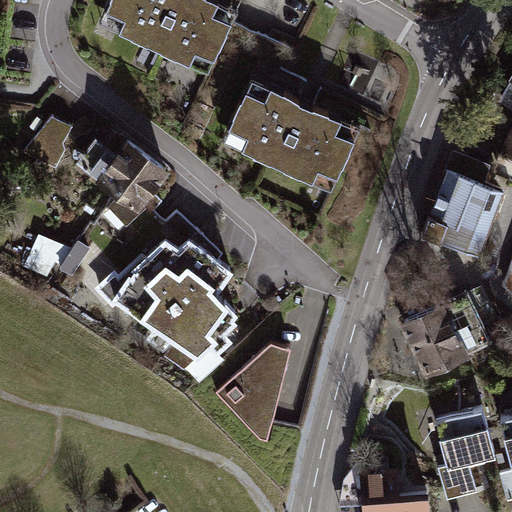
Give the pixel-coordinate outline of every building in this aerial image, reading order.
[(221,0),(108,0),(100,18),(159,45),(205,66),(233,5),(221,0)] [(245,26),(231,21),(181,123),(254,154),(298,53),(245,26)] [(304,99),(254,76),(226,134),(330,182),(357,123),(304,99)] [(511,80),(502,100),(511,106),(511,80)] [(74,125),(52,114),(24,150),(57,166),(66,150),(65,142),(74,125)] [(168,169),(108,124),(80,161),(115,187),(100,207),(125,226),(168,169)] [(511,132),(501,152),(511,157),(511,132)] [(493,162),(455,148),(423,234),(486,256),(508,187),(487,181),(493,162)] [(73,246),(39,232),(24,266),(49,277),(56,261),(60,263),(59,266),(73,275),(92,246),(79,238),(73,246)] [(176,246),(162,234),(106,288),(197,349),(237,311),(232,305),(214,285),(231,266),(186,234),(176,246)] [(471,296),(450,306),(472,345),(491,337),(471,296)] [(448,300),(402,321),(430,375),(475,353),(472,345),(450,306),(448,300)] [(291,347),(273,342),(217,391),(260,439),(269,441),(274,421),(285,373),(291,347)] [(482,403),(439,416),(452,461),(440,464),(451,500),(480,491),(471,458),(496,451),(482,403)] [(511,406),(498,411),(510,452),(511,460),(511,406)] [(511,498),(511,462),(493,467),(503,501),(511,498)] [(400,464),(362,468),(364,490),(365,511),(432,511),(431,489),(404,491),(400,464)] [(365,511),(364,490),(347,490),(343,511),(365,511)] [(125,511),(167,511),(154,493),(125,511)]
